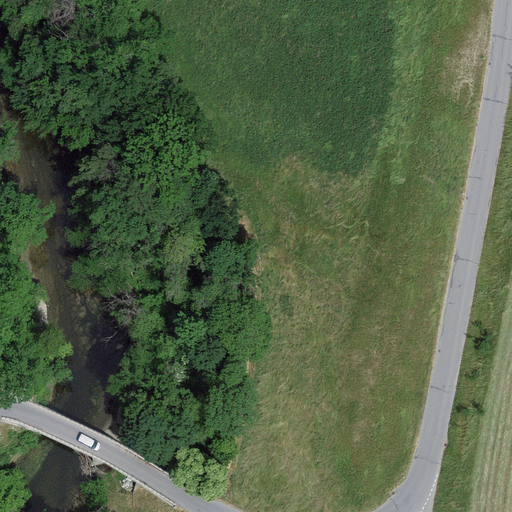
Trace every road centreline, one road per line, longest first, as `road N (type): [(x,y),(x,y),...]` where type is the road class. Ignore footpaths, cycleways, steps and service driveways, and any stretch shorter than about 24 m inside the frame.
road 1 (unclassified): [(511,0),(422,495)]
road 2 (unclassified): [(208,511),(0,402)]
